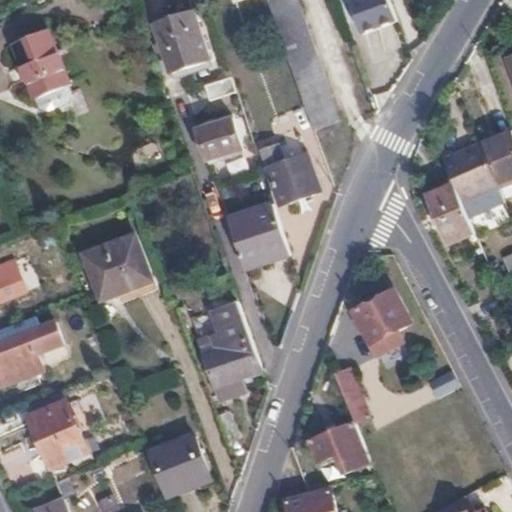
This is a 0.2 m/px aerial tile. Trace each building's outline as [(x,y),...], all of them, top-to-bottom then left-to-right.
[(269,0),(315,128),(340,119),(297,0),(269,0)] [(347,0),(360,33),(398,19),(390,0),(347,0)] [(208,62),(193,13),(155,25),(172,74),(208,62)] [(73,83),(57,46),(21,61),(37,98),(73,83)] [(211,98),(233,92),(230,79),(208,85),(211,98)] [(244,160),(233,129),(200,140),(211,172),(244,160)] [(511,132),(480,144),(496,185),(511,179),(511,132)] [(480,144),(443,158),(453,184),(460,200),(496,185),(480,144)] [(322,192),(310,157),(271,170),(283,206),(322,192)] [(460,200),(453,184),(428,195),(447,243),(473,232),(460,200)] [(244,266),(289,250),(277,214),(231,230),(244,266)] [(151,282),(135,238),(84,257),(100,300),(151,282)] [(234,381),(263,370),(230,279),(207,288),(211,296),(209,296),(225,342),(203,350),(218,396),(237,390),(234,381)] [(395,292),(355,311),(376,355),(403,342),(397,331),(411,324),(395,292)] [(189,303),(177,307),(184,327),(196,322),(189,303)] [(26,335),(22,323),(0,332),(0,375),(5,388),(46,373),(40,356),(67,346),(58,324),(26,335)] [(347,365),(333,371),(351,419),(352,420),(367,415),(347,365)] [(448,373),(426,385),(434,400),(456,388),(448,373)] [(74,403),(68,388),(28,406),(32,419),(74,403)] [(93,457),(74,403),(32,419),(50,472),(93,457)] [(216,414),(225,438),(242,432),(233,408),(216,414)] [(352,420),(351,419),(307,436),(315,457),(334,450),(341,468),(368,458),(352,420)] [(195,440),(149,457),(167,501),(212,483),(195,440)] [(311,471),(300,474),(304,491),(305,496),(317,493),(311,471)] [(336,511),(332,490),(317,493),(305,496),(288,500),(290,511),(336,511)] [(471,492),(466,494),(475,511),(477,511),(480,510),(471,492)] [(475,511),(466,494),(433,511),(432,511),(488,511),(486,507),(480,510),(477,511),(475,511)] [(72,511),(67,500),(39,511),(72,511)]
